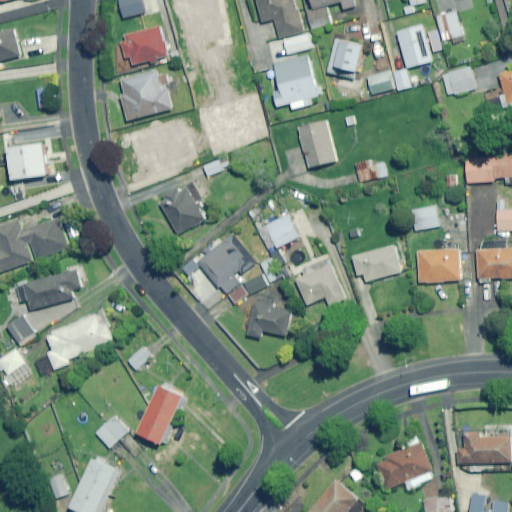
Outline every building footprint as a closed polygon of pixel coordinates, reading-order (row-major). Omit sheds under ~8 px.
[(146,0),(123,0),(128,17),(149,12),(146,0)] [(219,0),(187,0),(200,45),(230,37),(219,0)] [(259,0),(264,20),(276,18),(281,37),(306,31),(298,0),(259,0)] [(360,0),(313,0),(315,9),(308,10),(312,29),(364,18),(360,0)] [(459,10),(436,17),(444,42),(466,36),(459,10)] [(427,24),(400,30),(410,67),(436,60),(427,24)] [(172,55),(164,25),(124,35),(132,65),(172,55)] [(18,28),(0,32),(0,61),(25,56),(18,28)] [(314,45),(312,33),(302,35),(305,47),(314,45)] [(366,48),(337,41),(330,74),(359,80),(366,48)] [(310,54),(278,63),(285,90),(276,93),(280,107),(322,95),(310,54)] [(472,67),(443,74),(448,96),(478,89),(472,67)] [(165,86),(160,69),(125,78),(129,94),(124,96),(130,120),(177,108),(170,84),(165,86)] [(409,69),(396,72),(401,91),(414,87),(409,69)] [(392,70),(370,76),(375,95),(397,89),(392,70)] [(511,71),(502,74),(510,107),(511,106),(511,71)] [(329,119),(300,126),(311,170),(340,163),(329,119)] [(185,165),(176,126),(148,132),(149,138),(138,141),(142,156),(152,153),(156,171),(185,165)] [(0,207),(14,204),(0,146),(0,207)] [(511,152),(470,158),(473,182),(511,177),(511,152)] [(234,167),(230,156),(207,166),(211,177),(234,167)] [(372,160),(355,164),(360,183),(375,179),(375,180),(388,177),(384,163),(373,166),(372,160)] [(459,174),(448,175),(449,187),(460,186),(459,174)] [(209,220),(189,183),(171,193),(175,200),(166,205),(182,234),(209,220)] [(47,216),(42,204),(20,213),(24,224),(47,216)] [(444,228),(439,205),(414,208),(417,232),(444,228)] [(511,208),(500,210),(501,232),(511,231),(511,208)] [(293,214),(266,227),(277,252),(305,239),(293,214)] [(0,273),(34,262),(20,220),(0,226),(0,248),(0,250),(0,273)] [(262,262),(238,233),(203,261),(230,293),(244,282),(241,278),(262,262)] [(407,272),(399,244),(357,256),(362,275),(369,273),(371,282),(407,272)] [(464,248),(419,251),(421,285),(466,282),(464,248)] [(511,248),(480,249),(480,280),(511,279),(511,248)] [(274,282),(285,276),(275,258),(264,263),(274,282)] [(350,299),(332,258),(308,269),(310,275),(301,279),(312,305),(330,297),(334,306),(350,299)] [(82,288),(77,269),(15,287),(20,303),(27,301),(30,312),(75,299),(73,291),(82,288)] [(270,286),(264,275),(247,283),(253,294),(270,286)] [(244,286),(232,295),(239,303),(251,294),(244,286)] [(292,337),(297,313),(278,309),(279,301),(259,297),(251,335),(265,338),(266,332),(292,337)] [(77,320),(78,322),(48,335),(55,351),(48,354),(55,371),(71,364),(70,361),(115,342),(103,314),(102,310),(77,320)] [(36,337),(23,317),(7,327),(21,348),(36,337)] [(152,358),(144,348),(128,361),(136,371),(152,358)] [(31,371),(16,349),(0,360),(0,371),(4,369),(13,383),(31,371)] [(187,399),(163,387),(139,434),(163,446),(187,399)] [(129,432),(115,417),(96,433),(110,449),(129,432)] [(458,450),(458,464),(511,464),(511,435),(464,434),(464,450),(458,450)] [(421,483),(435,478),(422,444),(388,457),(389,460),(377,465),(387,491),(406,484),(409,491),(423,486),(421,483)] [(100,511),(120,471),(96,460),(73,509),(80,511),(100,511)] [(69,496),(63,476),(44,481),(50,500),(59,498),(59,499),(69,496)] [(310,511),(349,511),(359,500),(337,481),(310,511)] [(507,511),(509,504),(487,501),(487,497),(472,495),(470,511),(507,511)] [(452,511),(451,498),(425,501),(425,511),(452,511)]
